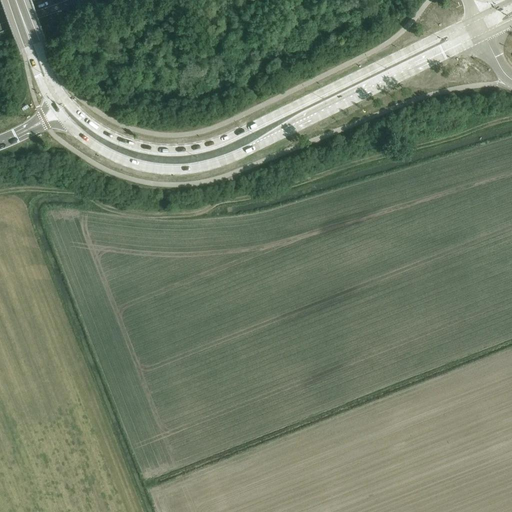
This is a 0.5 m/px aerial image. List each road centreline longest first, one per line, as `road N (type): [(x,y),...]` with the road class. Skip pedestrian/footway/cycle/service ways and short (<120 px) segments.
road 1 (secondary): [(477,16),(194,147),(111,135),(69,105),(52,79)]
road 2 (secondary): [(70,126),(131,164),(212,164),(485,35)]
